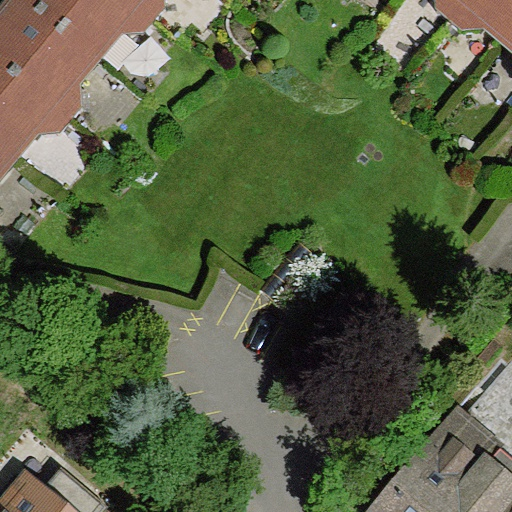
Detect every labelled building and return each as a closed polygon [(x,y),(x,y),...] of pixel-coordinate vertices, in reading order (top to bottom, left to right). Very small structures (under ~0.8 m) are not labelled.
[(74,90),(98,61),(25,0),(18,0),(0,22),(0,63),(73,124),(84,110),(82,96),(74,90)] [(145,37),(156,24),(127,0),(25,0),(98,61),(123,31),(131,38),(145,37)] [(127,0),(156,24),(166,11),(165,0),(127,0)] [(437,0),(438,14),(452,24),(471,0),(437,0)] [(511,33),(511,0),(471,0),(452,24),(465,35),(479,34),(484,26),(504,43),(511,33)] [(63,136),(73,124),(0,63),(0,147),(15,160),(39,131),(48,138),(63,136)] [(0,178),(15,160),(0,147),(0,178)] [(511,511),(511,491),(449,438),(385,511),(511,511)] [(63,471),(39,498),(55,511),(108,511),(109,510),(63,471)] [(55,511),(39,498),(28,489),(8,511),(55,511)]
